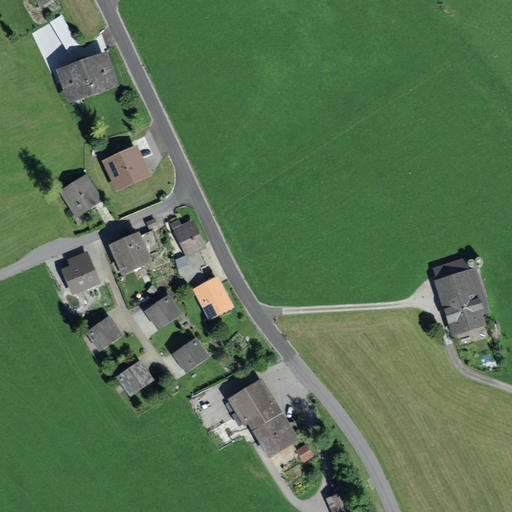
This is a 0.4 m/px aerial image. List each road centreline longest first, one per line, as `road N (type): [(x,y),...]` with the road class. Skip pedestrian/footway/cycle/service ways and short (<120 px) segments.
road 1 (tertiary): [(195,196),(257,316),(367,454),(392,511)]
road 2 (tertiary): [(101,0),(195,196)]
road 3 (unclassified): [(195,196),(0,277)]
